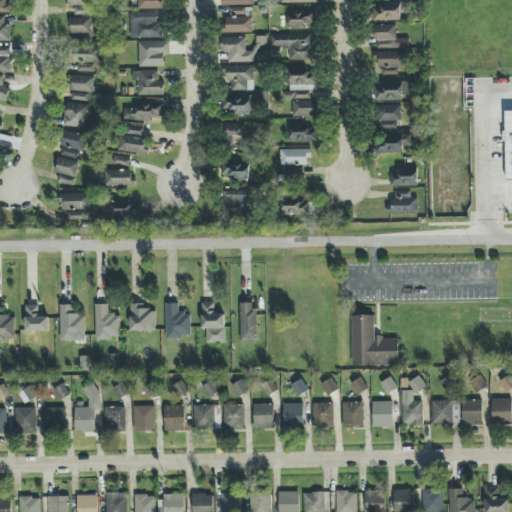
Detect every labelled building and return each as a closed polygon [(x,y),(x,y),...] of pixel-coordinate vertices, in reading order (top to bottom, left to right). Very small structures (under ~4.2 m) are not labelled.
[(0,0),(0,13),(11,13),(11,5),(4,5),(3,0),(0,0)] [(68,0),(68,6),(76,6),(75,15),(92,15),(92,0),(68,0)] [(138,0),(138,9),(162,9),(161,0),(138,0)] [(401,21),(401,12),(407,13),(407,4),(375,3),(375,21),(401,21)] [(223,33),(253,32),(252,7),(230,8),(230,17),(223,17),(223,33)] [(290,30),(305,29),(305,25),(316,25),(316,10),(289,10),(290,30)] [(160,12),(131,13),(131,38),(160,38),(160,12)] [(0,41),(9,41),(9,17),(0,16),(0,41)] [(91,18),(70,18),(70,34),(92,34),(91,18)] [(375,49),(409,48),(409,39),(397,39),(396,25),(375,26),(375,49)] [(271,35),(272,50),(289,50),(290,61),(317,60),(316,45),(311,45),(310,35),(271,35)] [(254,62),(254,51),(246,51),(246,37),(221,38),(221,54),(228,54),(228,63),(254,62)] [(140,67),(164,67),(164,55),(170,55),(170,42),(139,42),(140,67)] [(0,72),(10,73),(11,48),(0,47),(0,72)] [(72,62),(100,63),(100,47),(72,47),(72,62)] [(404,52),(376,52),(376,67),(383,67),(383,76),(399,75),(399,68),(405,68),(404,52)] [(253,89),(253,65),(223,65),(223,89),(253,89)] [(289,67),(288,89),(316,90),(317,68),(289,67)] [(161,95),(160,70),(132,71),(132,81),(138,81),(138,95),(161,95)] [(0,99),(7,100),(8,86),(3,86),(4,74),(0,74),(0,99)] [(68,90),(72,90),(72,100),(93,101),(94,76),(68,75),(68,90)] [(402,101),(402,95),(411,95),(411,81),(375,81),(375,100),(402,101)] [(310,98),(310,91),(293,91),(293,99),(310,98)] [(235,115),(256,115),(257,95),(222,94),(222,109),(235,109),(235,115)] [(293,116),(317,116),(317,100),(292,101),(293,116)] [(136,109),(123,108),(123,119),(163,119),(163,102),(136,101),(136,109)] [(64,126),(87,127),(88,104),(65,103),(64,126)] [(377,105),(378,128),(400,128),(400,105),(377,105)] [(244,149),(245,124),(225,123),(224,149),(244,149)] [(290,143),(318,141),(317,123),(289,124),(290,143)] [(148,154),(149,141),(142,140),(143,128),(126,126),(125,135),(117,134),(116,151),(148,154)] [(79,159),(86,136),(65,130),(59,154),(79,159)] [(403,153),(403,146),(412,146),(411,132),(377,133),(378,153),(403,153)] [(280,149),(280,165),(309,165),(309,149),(280,149)] [(55,181),(73,185),(79,162),(60,158),(55,181)] [(249,162),(222,161),(222,177),(248,178),(249,162)] [(391,186),(418,186),(418,169),(391,169),(391,186)] [(133,170),(106,170),(106,186),(134,185),(133,170)] [(411,190),(394,191),(394,199),(389,199),(389,214),(418,213),(418,197),(411,197),(411,190)] [(240,191),(223,191),(224,212),(246,211),(246,200),(240,200),(240,191)] [(61,210),(89,209),(88,193),(60,194),(61,210)] [(308,215),(309,200),(281,199),(281,215),(308,215)] [(104,200),(105,211),(111,211),(112,219),(139,218),(139,200),(104,200)] [(207,343),(225,343),(224,314),(215,314),(215,302),(201,302),(202,329),(206,329),(207,343)] [(155,331),(155,310),(144,310),(144,303),(130,304),(131,331),(155,331)] [(166,338),(191,337),(191,313),(179,313),(179,303),(165,303),(166,338)] [(240,341),(257,341),(256,303),(239,303),(240,341)] [(61,340),(85,339),(84,314),(73,315),(73,304),(60,305),(61,340)] [(108,304),(95,304),(96,339),(120,338),(120,314),(108,314),(108,304)] [(49,331),(49,316),(39,316),(39,305),(25,305),(26,331),(49,331)] [(14,316),(3,316),(3,306),(0,306),(0,340),(15,340),(14,316)] [(351,317),(374,316),(374,337),(399,337),(400,366),(352,367),(351,317)] [(417,394),(427,386),(418,375),(408,384),(417,394)] [(320,384),(328,396),(338,389),(331,377),(320,384)] [(397,388),(390,377),(380,383),(387,394),(397,388)] [(357,394),(367,389),(361,378),(351,383),(357,394)] [(237,396),(248,391),(243,379),(232,384),(237,396)] [(308,389),(301,379),(291,385),(298,395),(308,389)] [(201,387),(208,398),(219,391),(212,380),(201,387)] [(0,401),(10,395),(4,384),(0,386),(0,401)] [(60,400),(70,394),(63,384),(53,389),(60,400)] [(75,407),(75,431),(95,432),(96,409),(99,409),(100,386),(87,386),(87,407),(75,407)] [(423,425),(423,400),(413,400),(413,390),(401,391),(402,425),(423,425)] [(511,399),(492,399),(492,422),(511,422),(511,399)] [(431,401),(432,424),(460,424),(459,400),(431,401)] [(482,400),(461,400),(462,425),(482,425),(482,400)] [(393,401),(372,402),(373,427),(393,427),(393,401)] [(364,402),(343,402),(343,426),(364,427),(364,402)] [(304,404),(284,403),(283,427),(303,428),(304,404)] [(312,403),(313,426),(334,426),(333,403),(312,403)] [(223,405),(224,430),(245,429),(244,404),(223,405)] [(274,428),(274,404),(253,404),(254,429),(274,428)] [(165,431),(185,431),(184,405),(164,406),(165,431)] [(221,405),(193,405),(193,429),(220,429),(221,405)] [(125,406),(104,407),(105,431),(126,430),(125,406)] [(134,431),(155,431),(155,406),(134,406),(134,431)] [(36,407),(14,408),(15,433),(37,433),(36,407)] [(45,408),(46,431),(65,430),(64,408),(45,408)] [(485,488),(485,511),(509,511),(509,499),(499,499),(499,488),(485,488)] [(443,511),(443,489),(422,489),(422,511),(443,511)] [(475,511),(475,498),(463,499),(463,489),(449,489),(449,511),(475,511)] [(385,511),(385,490),(365,491),(365,511),(385,511)] [(413,511),(413,490),(394,490),(394,511),(413,511)] [(299,511),(299,491),(278,492),(278,511),(299,511)] [(357,511),(357,492),(335,491),(335,511),(357,511)] [(324,511),(324,492),(303,493),(303,511),(324,511)] [(127,511),(127,493),(106,493),(106,511),(127,511)] [(241,511),(241,493),(221,493),(220,511),(241,511)] [(271,511),(271,493),(250,493),(250,511),(271,511)] [(162,494),(162,511),(184,511),(184,494),(162,494)] [(192,511),(212,511),(212,494),(192,494),(192,511)] [(98,511),(98,495),(77,495),(77,511),(98,511)] [(134,511),(155,511),(155,495),(134,495),(134,511)] [(69,511),(69,496),(48,497),(48,511),(69,511)] [(0,497),(0,511),(11,511),(11,497),(0,497)] [(20,511),(40,511),(40,497),(20,497),(20,511)]
